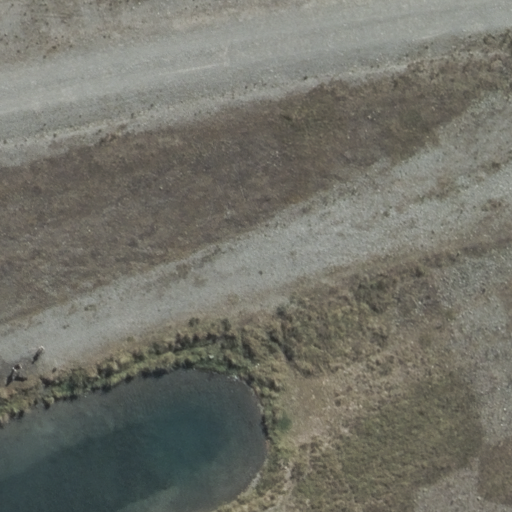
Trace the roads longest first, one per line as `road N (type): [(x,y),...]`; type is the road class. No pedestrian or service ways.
road 1 (track): [(0,352),(461,166),(511,120)]
road 2 (unclassified): [(0,87),(511,24)]
